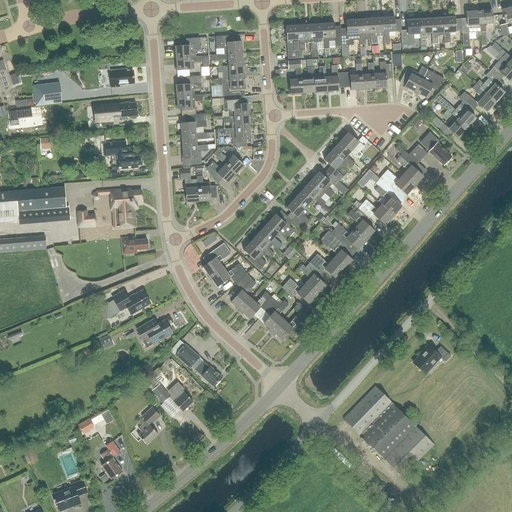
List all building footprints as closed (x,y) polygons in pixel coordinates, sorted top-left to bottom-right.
[(504,21),(511,20),(511,21),(511,6),(501,9),(504,21)] [(492,10),(479,11),(481,47),(486,46),(485,32),(486,32),(485,23),(493,23),(492,10)] [(460,19),(461,31),(461,34),(462,34),(463,46),(470,45),(469,33),(475,33),(476,38),(481,38),(479,11),(466,12),(467,19),(460,19)] [(401,31),(401,30),(400,19),(394,20),(394,17),(382,18),(383,36),(384,43),(389,43),(389,32),(401,31)] [(449,32),(461,31),(460,19),(455,19),(455,17),(443,18),(444,32),(443,32),(443,35),(444,43),(450,42),(449,32)] [(370,19),(371,39),(371,44),(377,43),(377,36),(383,36),(382,18),(370,19)] [(425,33),(431,33),(432,33),(431,18),(418,19),(420,34),(419,34),(420,44),(426,44),(425,33)] [(443,35),(443,32),(444,32),(443,18),(431,18),(432,33),(431,33),(432,44),(438,43),(437,36),(443,35)] [(365,39),(371,39),(370,19),(358,20),(359,39),(359,45),(365,44),(365,39)] [(406,20),(407,30),(401,30),(401,31),(401,36),(401,46),(414,45),(413,34),(419,34),(420,34),(418,19),(406,20)] [(341,46),(353,45),(353,40),(359,39),(358,20),(346,20),(346,29),(340,29),(341,46)] [(329,48),(329,42),(335,41),(335,46),(341,46),(340,29),(335,30),(334,22),(322,23),(323,38),(322,38),(323,42),(323,49),(324,49),(329,48)] [(318,57),(316,42),(323,42),(322,38),(323,38),(322,23),(310,24),(311,39),(310,39),(310,43),(311,43),(312,58),(318,57)] [(305,50),(305,43),(310,43),(310,39),(311,39),(310,24),(298,25),(299,40),(299,51),(305,50)] [(502,37),(509,36),(506,24),(499,26),(502,37)] [(285,26),(287,52),(288,59),(299,58),(299,51),(299,40),(298,25),(285,26)] [(216,49),(224,48),(224,54),(242,53),(241,41),(229,42),(229,35),(215,36),(216,49)] [(190,57),(195,56),(195,50),(200,50),(199,38),(185,39),(186,45),(175,46),(176,58),(190,57)] [(511,54),(509,58),(505,55),(506,54),(501,50),(498,53),(511,66),(511,54)] [(228,60),(228,66),(243,65),(242,53),(224,54),(217,55),(217,61),(228,60)] [(494,58),(502,65),(498,70),(493,67),(490,71),(500,80),(504,76),(509,80),(511,76),(511,66),(498,53),(494,58)] [(401,66),(401,54),(393,55),(393,67),(401,66)] [(201,56),(195,56),(190,57),(176,58),(177,70),(194,69),(193,63),(201,62),(201,56)] [(295,69),(300,69),(300,60),(287,61),(288,69),(295,69)] [(363,89),(375,88),(374,74),(374,71),(373,63),(367,64),(368,71),(362,71),(362,75),(363,89)] [(374,74),(375,88),(387,88),(386,79),(392,79),(391,64),(385,65),(385,63),(380,63),(380,70),(374,71),(374,74)] [(351,90),(363,89),(362,75),(362,71),(361,64),(355,64),(356,75),(349,76),(351,90)] [(243,65),(228,66),(217,67),(218,73),(222,72),(222,78),(229,78),(244,77),(243,65)] [(325,77),(326,92),(338,91),(337,66),(331,66),(331,77),(325,77)] [(302,93),(314,93),(313,75),(313,67),(307,68),(308,78),(301,79),(302,93)] [(319,74),(313,75),(314,93),(326,92),(325,77),(325,67),(319,67),(319,74)] [(405,71),(399,83),(404,85),(404,86),(414,92),(426,69),(421,67),(418,73),(412,71),(410,74),(405,71)] [(119,87),(119,85),(133,84),(132,70),(127,71),(126,69),(110,70),(111,87),(119,87)] [(302,93),(301,79),(301,69),(300,69),(295,69),(296,76),(289,76),(290,95),(294,95),(294,94),(302,93)] [(432,72),(426,69),(414,92),(425,98),(430,88),(437,91),(443,78),(432,72)] [(0,77),(3,88),(9,87),(4,71),(0,71),(0,77)] [(476,85),(495,102),(504,92),(496,85),(500,80),(490,71),(485,76),(488,78),(483,84),(479,80),(476,85)] [(19,84),(15,74),(9,76),(13,86),(19,84)] [(194,95),(194,89),(201,88),(200,76),(186,77),(187,84),(176,84),(177,97),(191,95),(194,95)] [(229,78),(222,78),(218,79),(217,79),(218,86),(222,86),(223,98),(241,97),(244,96),(244,89),(244,77),(229,78)] [(59,83),(32,86),(35,106),(61,103),(59,83)] [(486,111),(495,102),(476,85),(472,88),(476,92),(475,92),(480,96),(475,102),(468,95),(468,96),(464,92),(460,96),(464,100),(475,109),(478,104),(486,111)] [(196,115),(194,101),(202,100),(202,94),(194,95),(191,95),(177,97),(177,109),(181,108),(181,116),(192,115),(196,115)] [(228,110),(228,117),(248,115),(247,103),(241,103),(241,97),(223,98),(224,98),(224,105),(222,105),(223,111),(228,110)] [(447,110),(456,117),(466,127),(475,118),(470,113),(475,109),(464,100),(455,110),(451,106),(447,110)] [(119,105),(99,106),(100,122),(102,122),(113,121),(113,118),(121,117),(121,120),(127,120),(127,116),(137,115),(136,103),(119,104),(119,105)] [(443,114),(448,118),(451,114),(447,110),(443,114)] [(192,122),(180,123),(181,135),(196,134),(195,128),(206,127),(205,114),(196,115),(192,115),(192,122)] [(231,122),(231,129),(249,127),(248,115),(228,117),(223,117),(224,123),(231,122)] [(435,116),(430,121),(439,128),(443,123),(435,116)] [(456,117),(447,127),(458,137),(466,127),(456,117)] [(250,140),(249,127),(231,129),(224,129),(224,135),(232,134),(232,147),(246,147),(246,140),(250,140)] [(206,133),(196,134),(181,135),(182,147),(197,146),(196,140),(207,139),(206,133)] [(347,133),(340,142),(350,152),(358,159),(362,154),(359,151),(363,147),(347,133)] [(446,150),(438,143),(439,141),(430,133),(420,143),(443,164),(450,156),(445,151),(446,150)] [(43,148),(56,148),(55,136),(42,137),(43,148)] [(140,156),(134,157),(133,148),(125,148),(125,141),(105,143),(106,157),(111,156),(112,170),(137,168),(137,166),(141,166),(140,156)] [(339,142),(331,151),(347,165),(350,168),(354,163),(346,156),(350,152),(339,142)] [(182,147),(183,159),(190,159),(191,165),(201,164),(200,151),(208,151),(207,145),(197,146),(182,147)] [(422,160),(427,153),(418,145),(412,151),(422,160)] [(347,165),(331,151),(323,160),(330,166),(326,170),(338,181),(346,172),(343,169),(347,165)] [(402,175),(415,186),(418,183),(417,182),(422,176),(413,168),(417,163),(404,151),(396,160),(407,170),(402,175)] [(224,164),(235,174),(243,165),(233,155),(228,160),(220,153),(216,157),(224,164)] [(227,183),(235,174),(224,164),(220,169),(212,161),(206,168),(215,181),(217,183),(222,179),(227,183)] [(180,177),(184,177),(186,202),(198,201),(197,187),(196,179),(190,180),(190,169),(180,170),(180,177)] [(97,178),(111,177),(110,170),(97,171),(97,178)] [(333,193),(328,189),(332,184),(334,186),(338,181),(326,170),(322,175),(319,172),(311,181),(324,193),(329,198),(333,193)] [(393,191),(397,187),(406,195),(412,189),(415,186),(402,175),(398,180),(387,170),(383,174),(379,178),(393,191)] [(196,176),(196,179),(197,187),(198,201),(211,200),(210,198),(216,197),(216,185),(209,186),(209,182),(202,183),(202,172),(196,172),(196,176)] [(401,206),(389,196),(393,191),(379,178),(375,183),(378,186),(374,190),(385,200),(381,205),(393,217),(396,213),(401,206)] [(302,190),(315,201),(321,207),(325,202),(320,198),(324,193),(311,181),(302,190)] [(64,187),(0,192),(0,223),(18,222),(19,225),(70,221),(68,206),(66,207),(64,187)] [(142,201),(141,188),(96,191),(96,192),(95,192),(94,192),(93,193),(92,194),(92,195),(92,196),(92,197),(92,198),(93,199),(94,200),(95,200),(96,200),(97,200),(98,200),(99,199),(100,198),(100,197),(100,196),(109,195),(110,211),(112,211),(113,230),(136,228),(135,211),(137,210),(137,209),(138,209),(137,202),(142,201)] [(294,199),(308,211),(313,216),(317,211),(311,206),(315,201),(302,190),(294,199)] [(286,208),(294,215),(290,220),(293,222),(301,229),(309,220),(304,215),(308,211),(294,199),(286,208)] [(369,218),(373,214),(385,225),(390,219),(391,219),(393,217),(381,205),(376,210),(365,200),(358,208),(369,218)] [(365,223),(369,218),(358,208),(354,213),(351,210),(347,215),(358,224),(353,229),(366,241),(369,238),(369,237),(374,231),(365,223)] [(76,212),(77,229),(96,227),(94,214),(88,214),(87,211),(76,212)] [(280,211),(276,215),(275,214),(267,223),(278,233),(286,240),(293,232),(293,230),(289,226),(293,222),(290,220),(280,211)] [(259,232),(272,244),(278,249),(282,245),(274,238),(278,233),(267,223),(259,232)] [(330,233),(344,246),(348,241),(358,249),(363,243),(363,244),(366,241),(353,229),(349,234),(338,224),(334,228),(334,229),(330,233)] [(340,250),(344,246),(330,233),(328,231),(320,240),(336,254),(332,259),(345,271),(347,268),(347,267),(352,261),(340,250)] [(251,241),(264,253),(270,258),(274,254),(268,249),(272,244),(259,232),(251,241)] [(0,253),(46,250),(45,236),(0,239),(0,253)] [(137,250),(148,249),(147,239),(136,240),(136,237),(121,238),(123,254),(137,253),(137,250)] [(243,250),(250,257),(247,259),(259,270),(266,263),(260,257),(264,253),(251,241),(243,250)] [(207,264),(202,267),(206,273),(206,275),(208,278),(223,268),(219,262),(231,254),(223,243),(203,258),(207,264)] [(291,257),(299,249),(293,244),(286,252),(291,257)] [(316,254),(313,259),(309,263),(327,280),(331,275),(336,280),(341,274),(342,274),(345,271),(332,259),(327,264),(316,254)] [(309,263),(305,267),(302,265),(298,269),(309,279),(305,284),(318,296),(321,292),(320,292),(325,286),(323,284),(327,280),(309,263)] [(246,274),(242,269),(238,264),(226,273),(223,268),(208,278),(210,281),(212,281),(216,287),(230,277),(236,284),(246,274)] [(255,283),(251,280),(246,274),(236,284),(242,290),(230,303),(236,308),(236,309),(239,312),(250,299),(245,295),(255,283)] [(293,298),(297,293),(309,304),(314,298),(315,299),(318,296),(305,284),(300,289),(289,279),(281,288),(293,298)] [(113,300),(103,307),(109,318),(126,308),(131,315),(150,304),(142,291),(128,299),(123,291),(112,298),(113,300)] [(260,307),(265,311),(275,301),(265,292),(255,303),(250,299),(239,312),(242,314),(243,314),(248,319),(260,307)] [(275,301),(265,311),(270,316),(263,324),(269,329),(269,330),(272,333),(283,320),(278,316),(288,305),(284,301),(280,305),(275,301)] [(293,309),(298,313),(288,324),(283,320),(272,333),(274,335),(275,334),(282,340),(308,311),(298,303),(293,309)] [(154,319),(136,330),(142,341),(149,337),(153,345),(172,334),(164,321),(158,325),(154,319)] [(110,336),(97,342),(101,350),(114,345),(110,336)] [(175,355),(190,368),(200,357),(185,344),(175,355)] [(425,374),(440,358),(445,362),(451,356),(440,347),(435,352),(429,346),(413,363),(425,374)] [(213,386),(221,378),(209,367),(202,361),(194,370),(213,386)] [(157,367),(146,377),(152,383),(149,386),(153,390),(152,391),(155,395),(163,388),(160,384),(154,378),(161,372),(157,367)] [(177,382),(167,392),(173,399),(171,401),(182,412),(192,402),(182,391),(183,389),(177,382)] [(353,408),(342,419),(377,453),(403,477),(434,445),(374,386),(369,392),(353,408)] [(150,427),(161,417),(152,408),(141,417),(146,422),(135,432),(138,435),(137,435),(146,445),(158,435),(150,427)] [(108,423),(115,420),(111,410),(105,413),(108,423)] [(89,419),(77,426),(80,431),(92,424),(89,419)] [(112,480),(122,472),(112,459),(120,453),(112,442),(106,447),(109,450),(100,456),(105,463),(101,466),(112,480)] [(28,464),(38,461),(32,446),(22,450),(27,463),(28,462),(28,464)] [(77,496),(86,493),(81,481),(71,485),(72,488),(53,494),(60,511),(80,504),(77,496)]
